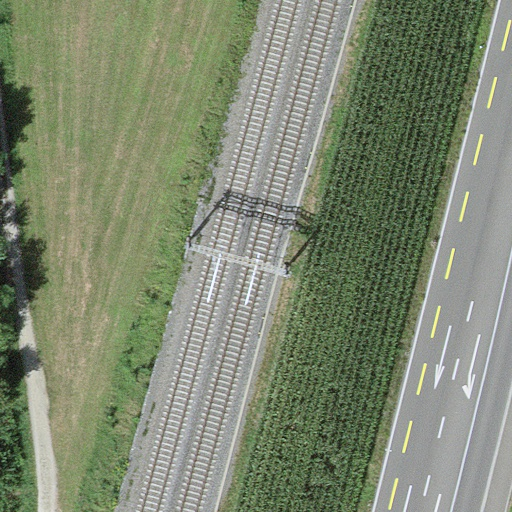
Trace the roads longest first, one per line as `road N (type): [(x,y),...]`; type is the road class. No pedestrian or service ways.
road 1 (primary): [(511,73),(403,511)]
road 2 (track): [(47,511),(49,477),(0,173)]
